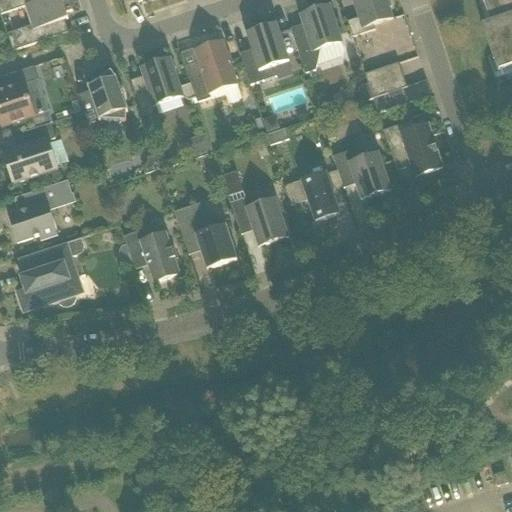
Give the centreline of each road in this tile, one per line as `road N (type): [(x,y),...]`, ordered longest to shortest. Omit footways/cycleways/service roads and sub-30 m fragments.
road 1 (residential): [(0,351),(190,326),(277,296),(486,201)]
road 2 (residential): [(417,0),(486,201)]
road 3 (residential): [(251,0),(112,46),(97,0)]
